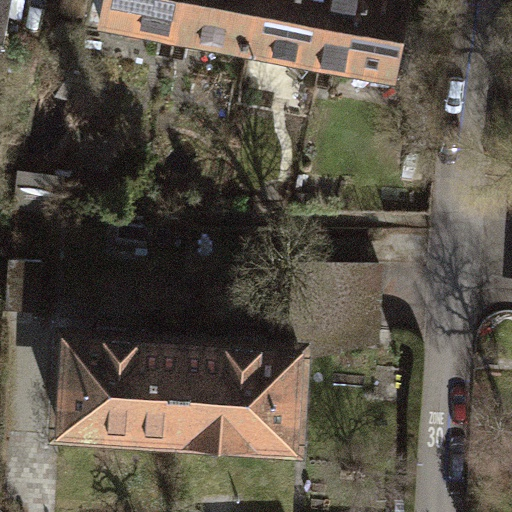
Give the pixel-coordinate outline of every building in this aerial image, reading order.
[(0,0),(0,52),(11,55),(19,0),(0,0)] [(183,0),(105,0),(99,33),(174,48),(183,0)] [(260,0),(183,0),(174,48),(248,63),(260,0)] [(337,0),(260,0),(248,63),(322,77),(337,0)] [(415,2),(404,0),(337,0),(322,77),(397,92),(415,2)] [(71,182),(20,175),(14,212),(65,220),(71,182)] [(157,234),(131,232),(129,265),(155,267),(157,234)] [(380,348),(386,269),(299,263),(294,342),(380,348)] [(46,267),(13,264),(10,308),(43,310),(46,267)] [(188,341),(62,333),(54,443),(180,452),(188,341)] [(314,350),(188,341),(180,452),(306,461),(314,350)]
